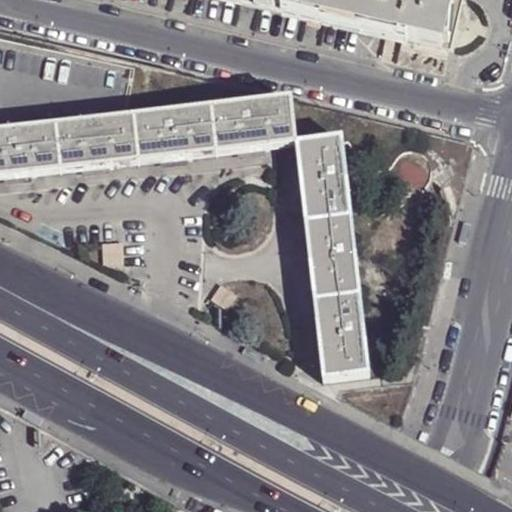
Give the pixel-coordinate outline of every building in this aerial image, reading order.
[(455,0),(271,0),(446,40),(455,0)] [(464,0),(455,0),(446,40),(454,42),(464,0)] [(293,98),(211,107),(215,152),(298,144),(293,98)] [(215,152),(211,107),(134,115),(140,160),(215,152)] [(140,160),(134,115),(57,123),(61,168),(140,160)] [(0,174),(61,168),(57,123),(0,128),(0,174)] [(343,139),(298,144),(306,222),(352,217),(343,139)] [(352,217),(306,222),(314,300),(360,296),(352,217)] [(360,296),(314,300),(322,378),(368,373),(360,296)]
